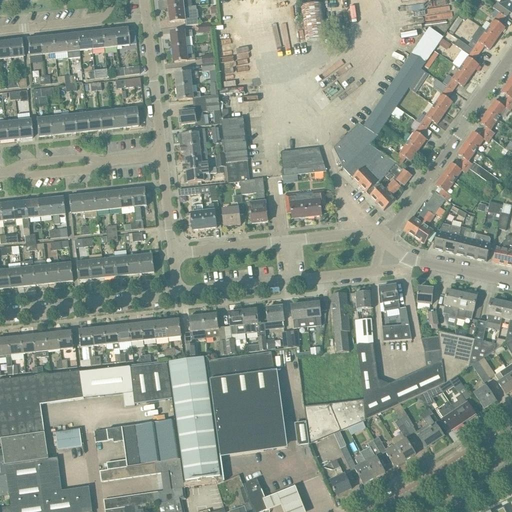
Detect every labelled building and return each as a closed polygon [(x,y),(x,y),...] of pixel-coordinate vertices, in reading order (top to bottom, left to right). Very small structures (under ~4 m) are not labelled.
[(167,0),(168,9),(184,8),(182,0),(167,0)] [(475,10),(481,8),(478,0),(472,3),(475,10)] [(499,13),(505,17),(506,18),(510,13),(511,14),(511,0),(504,0),(501,6),(497,3),(493,9),(499,13)] [(327,38),(323,3),(301,6),(305,41),(327,38)] [(184,8),(168,9),(170,23),(185,21),(185,27),(198,25),(197,19),(196,7),(184,8)] [(466,18),(460,13),(458,17),(459,18),(449,33),(452,35),(463,20),(464,21),(466,18)] [(505,17),(499,13),(486,32),(497,40),(505,29),(500,25),(505,17)] [(267,48),(276,46),(270,19),(261,21),(267,48)] [(211,33),(210,24),(198,25),(199,34),(211,33)] [(119,30),(114,31),(116,48),(129,46),(127,28),(119,28),(119,30)] [(104,49),(116,48),(114,31),(110,31),(110,30),(102,31),(104,49)] [(102,31),(94,31),(94,33),(90,33),(92,51),(104,49),(102,31)] [(171,33),(173,48),(185,47),(184,38),(193,37),(192,31),(171,33)] [(79,52),(92,51),(90,33),(85,34),(85,32),(77,33),(79,52)] [(473,40),(468,47),(479,55),(484,47),(489,51),(497,40),(486,32),(478,43),(473,40)] [(80,59),(79,52),(77,33),(69,34),(69,36),(65,36),(67,53),(67,60),(80,59)] [(67,53),(65,36),(60,37),(60,35),(52,36),(54,55),(67,53)] [(54,55),(52,36),(44,36),(44,38),(40,39),(42,56),(54,55)] [(42,56),(40,39),(35,39),(35,38),(27,38),(29,57),(42,56)] [(13,42),(9,42),(10,59),(23,58),(21,39),(13,40),(13,42)] [(443,39),(439,45),(445,50),(449,44),(443,39)] [(474,62),(479,55),(468,47),(458,40),(454,45),(469,56),(460,69),(471,77),(479,66),(474,62)] [(4,41),(0,41),(0,60),(10,59),(9,42),(4,43),(4,41)] [(185,47),(173,48),(174,63),(195,61),(195,55),(186,56),(185,47)] [(438,56),(434,53),(424,68),(428,70),(438,56)] [(201,56),(202,65),(214,64),(214,55),(201,56)] [(359,124),(333,148),(335,152),(341,164),(344,169),(370,146),(378,137),(377,136),(383,127),(396,108),(403,97),(409,89),(421,70),(422,69),(425,64),(411,55),(363,127),(359,124)] [(217,83),(214,64),(202,65),(202,73),(210,72),(211,84),(217,83)] [(138,67),(124,69),(125,77),(139,75),(138,67)] [(471,77),(460,69),(453,79),(448,76),(442,84),(452,92),(458,84),(463,88),(471,77)] [(94,72),(95,80),(107,78),(106,70),(94,72)] [(421,70),(409,89),(416,93),(428,75),(421,71),(422,70),(421,70)] [(176,74),(177,88),(191,86),(191,79),(198,78),(197,72),(190,73),(176,74)] [(80,81),(79,75),(69,77),(70,85),(75,84),(75,82),(80,81)] [(132,80),(125,80),(125,81),(126,88),(133,88),(140,87),(140,79),(132,80)] [(434,107),(445,114),(452,103),(447,99),(452,92),(442,84),(436,80),(433,84),(434,87),(443,94),(434,107)] [(511,83),(509,81),(501,93),(508,97),(504,102),(511,106),(511,83)] [(207,98),(207,104),(219,103),(217,83),(211,84),(210,84),(211,97),(207,98)] [(196,106),(207,104),(207,98),(200,98),(200,92),(192,93),(191,86),(177,88),(179,101),(193,100),(193,99),(195,99),(196,106)] [(47,106),(46,97),(46,89),(33,90),(35,107),(47,106)] [(27,91),(14,93),(15,101),(20,101),(20,103),(28,102),(27,91)] [(511,108),(511,106),(504,102),(501,106),(495,102),(487,113),(497,120),(505,109),(510,112),(511,108)] [(220,110),(219,103),(207,104),(208,111),(213,111),(213,112),(215,126),(222,125),(220,110)] [(222,125),(222,128),(224,146),(225,152),(225,155),(226,167),(228,185),(240,184),(263,182),(263,179),(250,180),(248,161),(244,119),(230,120),(229,110),(223,110),(223,103),(219,104),(222,125)] [(207,104),(196,106),(197,113),(195,113),(194,111),(180,113),(181,118),(179,118),(180,124),(181,124),(182,126),(195,124),(196,128),(205,127),(204,113),(213,112),(213,111),(208,111),(207,104)] [(426,118),(421,125),(426,129),(431,122),(437,125),(445,114),(434,107),(426,118)] [(123,110),(125,129),(138,127),(136,109),(123,110)] [(113,130),(125,129),(123,110),(111,112),(113,130)] [(63,136),(61,117),(61,111),(53,112),(54,118),(49,119),(51,137),(63,136)] [(101,131),(113,130),(111,112),(99,113),(101,131)] [(88,133),(101,131),(99,113),(86,114),(88,133)] [(491,138),(494,134),(490,131),(497,120),(487,113),(479,124),(486,128),(482,133),(491,138)] [(74,116),(76,134),(88,133),(86,114),(74,116)] [(63,136),(76,134),(74,116),(61,117),(63,136)] [(38,138),(51,137),(49,119),(36,120),(38,138)] [(30,121),(17,122),(19,140),(32,139),(30,121)] [(5,123),(7,142),(19,140),(17,122),(5,123)] [(416,131),(408,144),(418,151),(426,140),(421,136),(426,129),(421,125),(416,131)] [(465,144),(475,151),(483,140),(488,143),(495,148),(498,144),(491,138),(482,133),(479,137),(473,133),(465,144)] [(183,143),(184,148),(191,147),(200,146),(199,134),(179,136),(180,143),(183,143)] [(395,151),(389,159),(394,163),(396,164),(400,166),(405,159),(411,163),(418,152),(418,151),(408,144),(401,152),(400,155),(395,151)] [(475,151),(465,144),(457,155),(464,160),(461,164),(470,171),(476,175),(480,168),(473,163),(472,165),(468,162),(475,151)] [(206,145),(200,146),(191,147),(184,148),(181,148),(181,153),(184,153),(185,160),(193,159),(201,158),(208,157),(206,145)] [(370,146),(344,169),(351,177),(366,193),(378,183),(379,184),(382,181),(396,164),(394,163),(389,159),(379,152),(370,146)] [(282,165),(301,163),(323,160),(319,148),(281,153),(282,165)] [(220,156),(215,157),(216,168),(223,168),(226,167),(225,155),(220,156)] [(203,170),(209,169),(208,157),(201,158),(193,159),(185,160),(186,166),(184,166),(185,171),(203,169),(203,170)] [(323,160),(301,163),(302,175),(326,172),(323,160)] [(454,166),(451,164),(443,175),(453,182),(461,171),(467,175),(470,171),(461,164),(457,162),(454,166)] [(302,175),(301,163),(282,165),(283,177),(302,175)] [(378,183),(366,193),(368,195),(370,197),(377,204),(398,185),(395,182),(404,170),(400,166),(396,164),(382,181),(385,183),(388,180),(389,180),(393,175),(395,177),(393,180),(394,181),(385,189),(381,186),(379,184),(378,183)] [(223,168),(216,168),(209,169),(203,170),(203,169),(185,171),(185,172),(187,172),(187,176),(184,176),(185,184),(210,181),(209,175),(224,173),(223,168)] [(398,185),(377,204),(384,211),(395,200),(392,196),(401,188),(400,187),(402,185),(404,187),(412,176),(404,171),(405,170),(404,170),(395,182),(398,185)] [(448,201),(451,197),(446,193),(453,182),(443,175),(435,186),(442,191),(439,195),(448,201)] [(263,182),(240,184),(241,196),(242,201),(241,196),(256,194),(257,203),(250,204),(252,225),(252,224),(252,223),(259,223),(259,224),(268,223),(266,207),(265,207),(264,193),(265,193),(263,182)] [(147,207),(145,188),(136,189),(137,190),(132,191),(134,208),(136,222),(137,230),(156,228),(156,220),(142,221),(140,208),(147,207)] [(201,195),(200,188),(178,191),(179,197),(201,195)] [(134,208),(132,191),(128,191),(128,190),(120,191),(122,210),(134,208)] [(122,210),(120,191),(112,192),(112,193),(107,194),(109,211),(122,210)] [(103,192),(95,193),(97,212),(109,211),(107,194),(103,194),(103,192)] [(305,198),(307,217),(314,217),(314,218),(322,217),(321,210),(326,209),(323,192),(314,194),(314,197),(305,198)] [(95,193),(87,194),(87,196),(83,196),(84,214),(97,212),(95,193)] [(431,199),(441,206),(445,200),(435,193),(431,199)] [(84,214),(83,196),(78,197),(78,195),(70,196),(72,215),(84,214)] [(244,215),(242,201),(241,196),(236,196),(237,204),(232,205),(232,209),(223,210),(225,228),(241,226),(239,216),(244,215)] [(292,214),(293,220),(300,219),(300,218),(307,217),(305,198),(296,199),(295,196),(285,197),(287,214),(292,214)] [(56,199),(51,200),(54,226),(60,225),(59,216),(66,216),(64,197),(56,198),(56,199)] [(47,198),(39,199),(41,218),(53,217),(54,226),(51,200),(47,200),(47,198)] [(41,218),(39,199),(30,200),(30,202),(26,203),(28,220),(41,218)] [(435,216),(441,206),(431,199),(416,220),(413,218),(404,231),(414,238),(431,214),(435,216)] [(22,201),(14,202),(16,221),(22,220),(24,237),(25,236),(26,245),(31,244),(30,236),(28,220),(26,203),(22,203),(22,201)] [(16,221),(14,202),(6,203),(6,205),(2,205),(3,222),(4,228),(16,226),(16,221)] [(209,212),(203,212),(205,230),(217,228),(215,211),(214,211),(213,204),(209,205),(209,212)] [(503,209),(504,206),(497,204),(493,221),(500,222),(503,209)] [(203,212),(203,205),(191,207),(192,214),(191,214),(193,231),(205,230),(203,212)] [(486,206),(479,205),(478,211),(485,213),(486,206)] [(511,208),(504,206),(503,209),(500,222),(498,231),(506,232),(511,208)] [(457,214),(457,215),(465,219),(467,215),(459,211),(457,214)] [(427,227),(435,216),(431,214),(414,238),(424,245),(434,232),(427,227)] [(100,233),(99,225),(86,226),(87,234),(100,233)] [(433,249),(444,252),(450,227),(443,225),(440,232),(433,244),(434,245),(433,249)] [(450,227),(444,252),(455,255),(460,231),(461,228),(461,230),(450,227)] [(455,255),(465,257),(470,240),(463,239),(465,232),(466,233),(467,229),(461,228),(460,231),(455,255)] [(150,233),(137,234),(138,242),(151,241),(150,233)] [(113,243),(112,235),(107,235),(107,237),(100,237),(101,245),(106,244),(105,244),(113,243)] [(470,240),(465,257),(476,260),(481,236),(477,235),(475,241),(470,240)] [(481,236),(476,260),(486,262),(491,245),(489,245),(490,240),(489,238),(486,237),(481,236)] [(506,236),(505,242),(503,241),(502,249),(496,248),(493,264),(505,266),(511,237),(506,236)] [(76,248),(88,247),(87,240),(75,241),(76,248)] [(139,253),(140,257),(142,275),(154,274),(152,255),(144,256),(144,253),(139,253)] [(129,276),(142,275),(140,257),(127,258),(129,276)] [(117,278),(129,276),(127,258),(115,260),(117,278)] [(102,261),(104,279),(117,278),(115,260),(102,261)] [(92,280),(104,279),(102,261),(90,262),(92,280)] [(92,280),(90,262),(77,264),(79,282),(92,280)] [(59,266),(61,284),(73,283),(71,264),(59,266)] [(59,266),(46,267),(48,285),(61,284),(59,266)] [(48,285),(46,267),(34,268),(36,287),(48,285)] [(36,287),(34,268),(21,270),(23,288),(36,287)] [(21,270),(9,271),(11,289),(23,288),(21,270)] [(9,271),(0,271),(0,290),(11,289),(9,271)] [(400,309),(396,286),(380,289),(384,312),(400,309)] [(433,290),(419,288),(417,304),(432,305),(433,290)] [(445,301),(442,314),(450,316),(449,318),(457,320),(459,309),(460,306),(462,294),(448,291),(445,301)] [(350,294),(353,316),(358,316),(358,310),(373,309),(372,303),(372,293),(350,294)] [(350,332),(346,294),(331,296),(335,341),(328,342),(329,354),(349,352),(347,333),(350,332)] [(459,309),(457,320),(465,322),(466,319),(472,320),(475,307),(477,298),(462,294),(460,306),(459,309)] [(502,319),(503,311),(505,304),(491,301),(486,323),(479,321),(475,340),(482,342),(485,328),(499,331),(502,319)] [(319,304),(305,305),(307,319),(315,318),(316,327),(322,326),(319,304)] [(511,305),(505,304),(503,311),(502,319),(510,321),(505,341),(497,339),(496,345),(495,352),(505,345),(506,345),(511,341),(511,340),(511,305)] [(299,320),(307,319),(305,305),(291,307),(294,329),(300,329),(299,320)] [(285,329),(283,308),(267,309),(268,324),(275,323),(276,330),(285,329)] [(259,335),(259,337),(263,337),(260,316),(258,316),(257,310),(243,312),(245,333),(246,333),(246,336),(259,335)] [(238,334),(245,333),(243,312),(229,313),(231,327),(232,336),(238,335),(238,334)] [(436,313),(436,312),(428,314),(430,326),(437,324),(436,313)] [(217,315),(203,316),(205,332),(206,331),(206,339),(221,337),(217,315)] [(197,332),(205,332),(203,316),(189,318),(190,333),(185,333),(188,360),(196,359),(194,344),(193,345),(192,341),(198,340),(197,332)] [(358,316),(353,316),(353,322),(357,346),(373,344),(372,320),(358,321),(358,316)] [(171,321),(167,322),(169,339),(182,338),(179,319),(171,320),(171,321)] [(157,340),(169,339),(167,322),(162,322),(162,321),(154,322),(157,340)] [(146,324),(142,325),(144,342),(157,340),(154,322),(146,322),(146,324)] [(129,324),(131,343),(144,342),(142,325),(137,325),(137,323),(129,324)] [(119,345),(131,343),(129,324),(121,325),(121,327),(117,327),(118,332),(119,345)] [(119,345),(118,332),(117,327),(112,328),(112,326),(104,327),(106,346),(113,345),(113,350),(119,350),(119,345)] [(412,340),(409,326),(382,327),(383,337),(383,342),(412,340)] [(94,347),(106,346),(104,327),(96,328),(97,330),(92,330),(94,347)] [(94,347),(92,330),(88,331),(87,329),(79,330),(81,349),(94,347)] [(59,334),(61,351),(73,349),(71,331),(63,331),(63,333),(59,334)] [(48,352),(61,351),(59,334),(54,334),(54,332),(46,333),(48,352)] [(290,333),(292,348),(296,348),(299,348),(297,332),(290,333)] [(438,338),(441,355),(442,355),(454,358),(459,337),(438,332),(439,338),(438,338)] [(38,336),(34,336),(36,354),(36,358),(41,358),(41,359),(49,358),(48,352),(46,333),(38,334),(38,336)] [(282,333),(284,349),(292,348),(290,333),(282,333)] [(21,336),(23,355),(36,354),(34,336),(29,337),(29,335),(21,336)] [(23,355),(21,336),(13,337),(13,339),(9,339),(11,356),(23,355)] [(260,352),(268,351),(266,337),(263,337),(259,337),(258,337),(259,345),(260,352)] [(468,369),(475,340),(459,337),(454,358),(442,355),(445,384),(468,369)] [(13,375),(12,367),(11,356),(9,339),(5,340),(4,338),(0,338),(0,359),(6,359),(8,376),(8,375),(9,375),(13,375)] [(426,367),(441,360),(441,355),(438,338),(421,340),(425,353),(426,367)] [(235,340),(226,341),(228,356),(236,355),(235,340)] [(274,340),(267,341),(268,350),(275,350),(274,340)] [(496,345),(482,342),(475,340),(468,369),(472,366),(472,367),(478,363),(478,362),(495,352),(496,345)] [(373,344),(357,346),(364,401),(366,420),(444,384),(441,360),(426,367),(426,368),(390,385),(378,381),(373,344)] [(254,345),(247,346),(248,353),(260,352),(259,345),(254,345)] [(310,352),(311,356),(321,355),(321,354),(320,348),(310,349),(310,352)] [(208,362),(221,456),(284,447),(272,353),(208,362)] [(80,372),(84,399),(113,396),(115,408),(125,407),(125,408),(126,408),(126,407),(135,406),(135,405),(136,405),(172,401),(175,420),(180,460),(183,480),(183,482),(215,478),(217,486),(224,483),(213,404),(206,358),(167,364),(167,363),(151,364),(146,365),(141,365),(132,366),(80,372)] [(478,363),(484,372),(488,378),(494,374),(484,359),(480,362),(478,363)] [(484,372),(478,363),(472,367),(484,384),(489,380),(488,378),(484,372)] [(506,395),(511,391),(511,378),(506,369),(494,377),(499,383),(498,384),(506,395)] [(0,432),(3,457),(5,466),(48,460),(41,405),(84,399),(80,372),(0,380),(0,432)] [(463,388),(456,377),(450,382),(457,392),(463,388)] [(496,402),(486,387),(474,395),(484,410),(496,402)] [(435,403),(428,392),(427,393),(421,397),(424,401),(429,408),(435,403)] [(456,412),(464,424),(475,416),(462,395),(455,399),(461,408),(456,412)] [(306,423),(309,445),(334,435),(334,436),(348,430),(348,429),(366,421),(365,420),(366,420),(364,401),(331,405),(304,407),(304,406),(304,407),(306,423)] [(407,416),(400,405),(393,409),(400,420),(407,416)] [(451,432),(464,424),(456,412),(449,417),(443,408),(438,411),(451,432)] [(422,413),(424,418),(432,415),(430,409),(422,413)] [(436,426),(429,416),(423,420),(427,426),(416,433),(426,448),(443,437),(436,426)] [(406,430),(400,420),(395,424),(401,433),(406,430)] [(180,460),(174,421),(122,428),(124,444),(126,461),(127,468),(180,460)] [(298,447),(309,445),(306,423),(295,424),(298,447)] [(363,423),(357,426),(360,432),(366,429),(363,423)] [(114,446),(124,444),(122,428),(106,431),(94,432),(96,443),(108,441),(113,441),(114,446)] [(79,430),(56,433),(58,450),(82,447),(79,430)] [(392,440),(396,447),(405,461),(416,455),(407,440),(406,441),(402,434),(392,440)] [(386,451),(378,439),(373,442),(378,451),(380,454),(386,451)] [(378,451),(373,442),(368,445),(370,449),(361,454),(361,455),(374,479),(385,473),(380,464),(377,458),(375,459),(373,454),(378,451)] [(346,447),(340,450),(345,459),(350,470),(356,467),(346,447)] [(394,468),(405,461),(396,447),(386,453),(394,468)] [(359,467),(356,469),(355,469),(363,484),(374,479),(361,455),(355,459),(359,467)] [(90,511),(88,488),(62,491),(58,458),(48,460),(5,466),(7,476),(9,496),(11,505),(10,505),(11,511),(90,511)] [(167,462),(169,473),(170,482),(183,480),(180,460),(167,462)] [(124,468),(127,468),(126,461),(107,464),(108,471),(112,470),(118,469),(124,468)] [(343,476),(337,461),(331,464),(338,478),(330,482),(334,490),(333,491),(334,493),(335,492),(337,496),(337,495),(350,489),(351,490),(345,475),(343,476)] [(7,476),(0,476),(0,495),(0,497),(9,496),(7,476)] [(183,482),(183,480),(170,482),(171,491),(184,489),(183,482)] [(263,511),(269,510),(257,480),(243,486),(253,511),(263,511)] [(184,489),(171,491),(173,502),(182,501),(182,500),(186,500),(186,499),(184,490),(184,489)] [(248,503),(244,489),(237,492),(241,505),(248,503)] [(148,505),(155,504),(153,494),(147,495),(148,505)] [(173,502),(167,503),(161,504),(158,504),(159,511),(184,511),(182,501),(173,502)]
